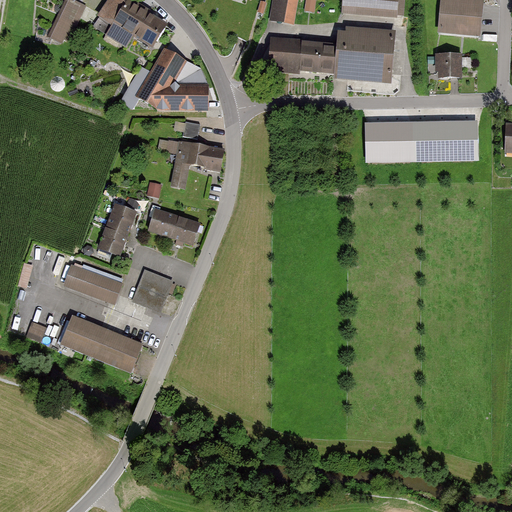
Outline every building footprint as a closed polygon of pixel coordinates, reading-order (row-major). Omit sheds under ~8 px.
[(105,39),(127,52),(133,41),(148,15),(120,0),(112,0),(100,22),(111,28),(105,39)] [(295,27),(299,0),(275,0),(272,23),(295,27)] [(316,11),(317,0),(306,0),(305,10),(316,11)] [(343,0),(342,16),(398,21),(399,0),(343,0)] [(459,0),(442,0),(439,35),(481,39),(484,2),(459,0)] [(68,4),(50,41),(63,47),(80,9),(68,4)] [(148,15),(133,41),(155,53),(169,27),(148,15)] [(336,78),(336,82),(393,86),(397,34),(340,29),(339,46),(272,40),(269,75),(300,78),(301,75),(336,78)] [(140,104),(158,114),(209,114),(209,87),(201,73),(165,52),(152,75),(142,70),(121,106),(134,114),(140,104)] [(463,80),(462,57),(439,58),(439,81),(463,80)] [(186,131),(185,136),(199,138),(201,123),(177,119),(176,130),(186,131)] [(476,157),(476,127),(369,129),(370,160),(476,157)] [(172,190),(185,192),(190,168),(194,146),(171,142),(168,156),(177,158),(172,190)] [(190,168),(221,173),(225,152),(194,146),(190,168)] [(122,259),(138,215),(115,206),(99,251),(122,259)] [(156,210),(149,233),(195,248),(202,225),(156,210)] [(54,273),(60,276),(67,256),(61,254),(54,273)] [(72,268),(64,288),(116,307),(124,287),(72,268)] [(175,284),(146,273),(133,305),(162,317),(175,284)] [(143,347),(73,319),(61,348),(131,376),(143,347)] [(32,323),(29,335),(44,339),(47,327),(32,323)]
